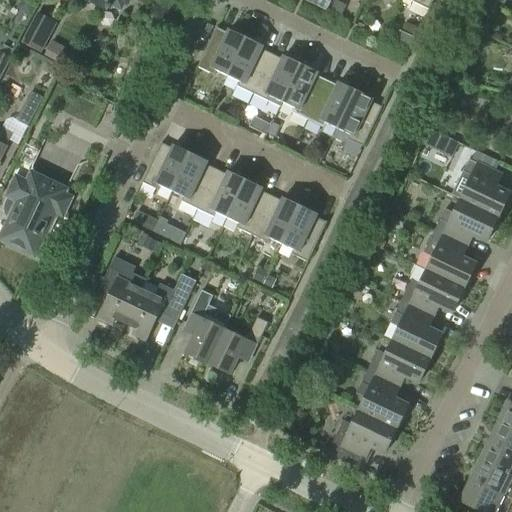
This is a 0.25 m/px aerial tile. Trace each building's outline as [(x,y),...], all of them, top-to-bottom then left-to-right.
[(38,0),(37,0),(23,0),(20,8),(31,14),(38,0)] [(84,0),(105,10),(106,7),(109,9),(111,6),(121,11),(124,5),(128,3),(129,0),(84,0)] [(319,0),(316,6),(326,11),(330,0),(319,0)] [(334,0),(329,11),(341,16),(346,6),(334,0)] [(412,0),(412,2),(429,10),(433,0),(412,0)] [(40,55),(57,24),(37,13),(21,44),(40,55)] [(493,27),(481,22),(477,30),(489,36),(493,27)] [(214,75),(216,71),(227,76),(246,38),(234,33),(233,36),(217,28),(216,27),(197,67),(214,75)] [(389,27),(385,38),(398,43),(402,31),(389,27)] [(257,43),(246,38),(227,76),(238,82),(236,86),(253,94),(271,55),(255,47),(257,43)] [(44,56),(58,64),(66,49),(52,41),(44,56)] [(2,45),(0,50),(0,52),(10,58),(13,51),(2,45)] [(0,78),(11,58),(10,58),(0,52),(0,78)] [(136,52),(129,68),(145,74),(151,59),(136,52)] [(288,62),(271,55),(253,94),(269,102),(271,97),(282,103),(300,64),(289,59),(288,62)] [(310,73),(312,70),(300,64),(282,103),(293,108),(291,112),(307,120),(326,81),(310,73)] [(342,88),(326,81),(307,120),(323,128),(326,124),(337,129),(355,91),(344,85),(342,88)] [(348,134),(346,139),(363,147),(382,107),(381,106),(380,107),(365,99),(366,96),(355,91),(337,129),(348,134)] [(27,126),(42,98),(30,92),(15,120),(27,126)] [(262,121),(257,131),(266,136),(271,126),(262,121)] [(279,127),(272,124),(268,134),(275,137),(279,127)] [(4,146),(7,140),(11,134),(2,129),(0,133),(0,157),(6,147),(4,146)] [(459,143),(429,129),(422,144),(451,158),(459,143)] [(161,186),(172,192),(190,153),(179,148),(177,151),(162,144),(162,143),(161,143),(142,183),(159,191),(161,186)] [(201,159),(190,153),(172,192),(183,197),(181,201),(197,209),(216,170),(200,162),(201,159)] [(311,161),(320,165),(324,157),(315,153),(311,161)] [(451,195),(460,200),(498,218),(510,194),(497,188),(503,176),(468,159),(451,195)] [(215,213),(227,218),(245,180),(234,174),(232,178),(216,170),(197,209),(213,217),(215,213)] [(71,198),(67,195),(39,182),(36,187),(15,176),(6,195),(7,196),(4,203),(3,204),(2,208),(3,210),(3,214),(4,216),(6,219),(8,220),(11,222),(1,242),(34,257),(55,213),(62,217),(71,198)] [(256,185),(245,180),(227,218),(238,223),(236,228),(252,236),(271,196),(255,188),(256,185)] [(270,239),(281,244),(300,206),(288,201),(287,204),(271,196),(252,236),(268,243),(270,239)] [(444,209),(434,230),(460,243),(468,247),(474,236),(486,242),(498,218),(460,200),(453,213),(444,209)] [(311,212),(300,206),(281,244),(292,250),(290,254),(307,262),(326,222),(325,222),(310,215),(311,212)] [(153,231),(158,221),(137,211),(132,222),(153,231)] [(160,218),(153,232),(160,235),(166,222),(160,218)] [(468,247),(460,243),(434,230),(424,252),(432,256),(425,270),(464,288),(476,264),(463,258),(468,247)] [(138,244),(143,247),(148,236),(143,234),(138,244)] [(124,324),(144,282),(145,280),(132,274),(135,268),(114,258),(111,263),(101,285),(112,290),(98,318),(111,325),(114,319),(124,324)] [(253,281),(262,285),(268,272),(260,268),(253,281)] [(400,301),(426,314),(435,318),(440,307),(452,313),(464,288),(425,270),(419,284),(410,279),(400,301)] [(181,275),(173,291),(168,302),(162,314),(176,321),(196,282),(181,275)] [(267,276),(263,285),(272,289),(277,280),(267,276)] [(164,300),(168,302),(173,291),(160,285),(158,289),(144,282),(124,324),(135,329),(132,334),(145,341),(159,312),(164,300)] [(207,364),(224,329),(230,317),(208,306),(212,296),(201,291),(186,323),(196,328),(185,353),(207,364)] [(430,329),(435,318),(426,314),(400,301),(390,322),(398,326),(391,340),(430,359),(442,335),(430,329)] [(495,309),(499,319),(511,314),(511,304),(511,303),(495,309)] [(246,340),(224,329),(207,364),(230,374),(241,350),(252,355),(268,323),(256,318),(246,340)] [(401,388),(406,377),(418,383),(430,359),(391,340),(385,354),(376,350),(366,371),(392,384),(401,388)] [(364,396),(357,411),(396,430),(408,405),(395,399),(401,388),(392,384),(366,371),(355,392),(364,396)] [(511,427),(511,403),(510,402),(505,413),(503,414),(501,416),(499,419),(498,421),(511,427)] [(394,433),(396,430),(357,411),(350,425),(342,421),(332,442),(332,443),(327,453),(358,467),(362,457),(366,459),(371,449),(370,449),(371,447),(384,454),(394,433)] [(511,452),(511,427),(498,421),(496,426),(495,432),(491,442),(511,452)] [(511,475),(511,452),(491,442),(486,451),(482,455),(479,460),(511,475)] [(504,496),(511,479),(511,475),(479,460),(477,466),(476,471),(472,481),(504,496)] [(504,497),(504,496),(472,481),(466,493),(462,496),(462,502),(461,503),(479,511),(505,511),(511,500),(504,497)]
